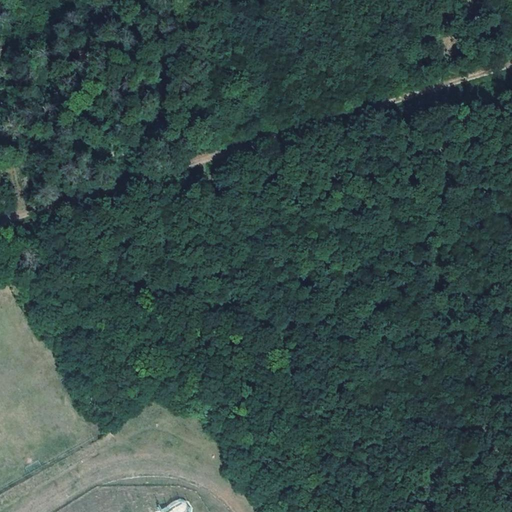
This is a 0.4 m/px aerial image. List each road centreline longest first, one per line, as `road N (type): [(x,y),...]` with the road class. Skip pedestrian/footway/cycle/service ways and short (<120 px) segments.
road 1 (track): [(511,73),(0,227)]
road 2 (track): [(209,0),(210,168)]
